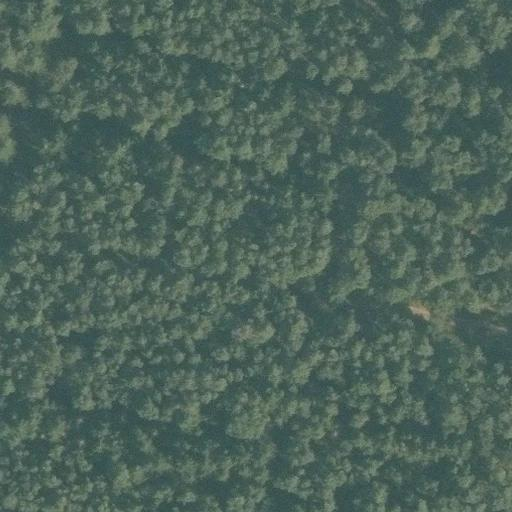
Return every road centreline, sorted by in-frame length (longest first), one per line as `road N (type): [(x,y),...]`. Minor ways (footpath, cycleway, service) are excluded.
road 1 (track): [(0,225),(324,305)]
road 2 (track): [(390,0),(324,305)]
road 3 (track): [(324,305),(276,511)]
road 4 (track): [(0,189),(48,0)]
road 5 (track): [(324,305),(511,342)]
